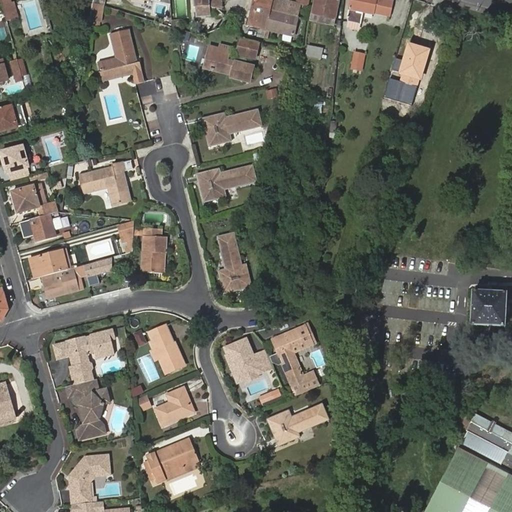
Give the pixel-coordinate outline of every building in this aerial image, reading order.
[(0,0),(0,2),(1,7),(3,7),(5,16),(12,15),(8,0),(0,0)] [(108,0),(107,0),(96,0),(96,5),(107,9),(108,0)] [(209,6),(208,0),(194,0),(196,18),(210,16),(209,6)] [(208,0),(209,6),(218,8),(223,9),(221,0),(208,0)] [(254,0),(247,26),(260,28),(266,10),(296,18),(299,6),(307,8),(309,5),(309,0),(296,0),(296,5),(278,0),(254,0)] [(334,0),(315,0),(312,15),(336,21),(340,1),(334,0)] [(357,12),(374,15),(377,0),(355,0),(354,0),(350,0),(346,20),(355,22),(357,12)] [(386,0),(380,0),(377,11),(388,14),(392,2),(386,0)] [(107,9),(96,5),(93,21),(105,23),(107,9)] [(266,10),(260,28),(258,37),(264,38),(264,35),(268,36),(269,31),(293,37),(298,19),(296,18),(266,10)] [(228,34),(235,29),(230,22),(223,28),(228,34)] [(135,85),(144,82),(138,63),(135,64),(128,32),(110,36),(116,58),(97,63),(101,78),(124,73),(125,77),(132,75),(135,85)] [(204,68),(208,68),(210,69),(212,72),(215,70),(225,73),(225,71),(232,73),(231,78),(248,83),(253,67),(244,65),(246,57),(255,60),(259,44),(241,39),(235,62),(233,62),(232,59),(229,61),(228,60),(231,49),(221,46),(219,51),(210,48),(207,59),(204,68)] [(320,58),(322,48),(306,45),(304,55),(320,58)] [(408,47),(400,75),(403,77),(401,84),(415,88),(420,70),(423,71),(428,53),(408,47)] [(288,53),(286,64),(294,65),(296,55),(288,53)] [(355,53),(353,63),(362,65),(364,55),(355,53)] [(20,78),(16,61),(9,63),(14,80),(20,78)] [(124,73),(101,78),(103,83),(125,77),(124,73)] [(72,83),(63,84),(65,91),(73,89),(72,83)] [(63,84),(60,85),(58,86),(62,101),(75,99),(73,89),(65,91),(63,84)] [(0,110),(0,132),(26,126),(21,106),(0,110)] [(218,120),(217,115),(200,119),(202,128),(204,127),(209,145),(229,140),(227,133),(261,125),(256,111),(224,119),(218,120)] [(0,151),(0,155),(5,173),(26,166),(21,146),(0,151)] [(120,179),(125,178),(123,171),(132,169),(130,160),(111,164),(111,168),(79,175),(83,192),(108,186),(112,205),(125,202),(120,179)] [(214,175),(213,171),(197,175),(199,182),(200,181),(204,200),(225,195),(224,188),(256,180),(252,166),(221,173),(214,175)] [(129,201),(125,178),(120,179),(125,202),(129,201)] [(17,213),(38,207),(38,204),(46,203),(41,184),(33,186),(11,192),(17,213)] [(38,207),(39,211),(43,210),(42,207),(42,206),(46,205),(46,203),(38,204),(38,207)] [(41,218),(49,216),(58,214),(55,203),(46,205),(42,206),(42,207),(43,210),(39,211),(41,218)] [(41,218),(30,221),(35,241),(54,235),(49,216),(41,218)] [(56,230),(63,229),(61,217),(54,219),(56,230)] [(131,221),(118,225),(122,239),(132,237),(132,221),(131,221)] [(161,252),(165,252),(165,236),(159,236),(160,228),(142,227),(141,272),(160,272),(161,252)] [(62,232),(64,240),(79,236),(76,228),(62,232)] [(243,271),(241,265),(234,233),(233,233),(218,236),(226,268),(219,270),(224,291),(243,287),(244,288),(250,287),(247,270),(243,271)] [(65,250),(61,251),(67,270),(70,269),(65,250)] [(29,260),(35,279),(41,277),(67,270),(61,251),(29,260)] [(72,269),(78,290),(83,289),(80,276),(86,275),(86,277),(108,271),(105,259),(72,269)] [(67,270),(41,277),(43,285),(47,297),(47,299),(78,290),(72,269),(70,269),(67,270)] [(8,310),(3,289),(0,289),(0,321),(3,321),(8,310)] [(473,293),(471,327),(505,329),(507,295),(473,293)] [(306,378),(300,365),(294,351),(313,342),(306,325),(273,339),(279,353),(272,357),(274,362),(279,363),(283,361),(299,396),(321,386),(315,374),(306,378)] [(158,348),(155,349),(158,359),(161,359),(165,373),(185,366),(179,349),(175,346),(174,345),(176,344),(170,326),(153,331),(156,339),(158,348)] [(146,330),(134,334),(139,347),(150,342),(146,330)] [(69,370),(74,387),(94,382),(96,381),(94,372),(95,370),(94,366),(91,364),(89,356),(95,354),(94,351),(99,349),(101,351),(103,359),(120,355),(115,339),(111,340),(109,332),(91,336),(92,339),(84,341),(83,338),(66,343),(67,345),(54,349),(57,364),(74,359),(76,366),(73,366),(73,369),(69,370)] [(243,342),(224,350),(227,357),(226,357),(237,383),(244,380),(242,375),(252,371),(254,376),(263,372),(256,356),(252,357),(250,354),(248,355),(243,342)] [(272,368),(265,352),(256,356),(263,372),(272,368)] [(255,378),(254,376),(252,371),(242,375),(244,380),(245,382),(255,378)] [(74,387),(66,389),(69,400),(73,399),(75,407),(79,408),(83,422),(80,425),(81,429),(77,432),(80,442),(106,435),(104,426),(96,420),(102,406),(111,404),(107,390),(97,393),(94,382),(74,387)] [(0,385),(0,423),(14,419),(8,401),(9,401),(4,384),(0,385)] [(142,385),(132,388),(134,396),(145,394),(142,385)] [(258,396),(261,405),(282,398),(280,389),(258,396)] [(168,405),(154,411),(161,428),(192,414),(182,390),(164,398),(168,405)] [(144,411),(153,407),(148,395),(138,399),(144,411)] [(292,433),(298,431),(329,417),(323,403),(292,417),(290,411),(270,420),(278,437),(277,438),(280,445),(295,438),(292,433)] [(468,431),(425,511),(511,511),(511,430),(476,412),(467,430),(468,431)] [(145,460),(156,486),(165,482),(163,478),(167,477),(181,471),(198,463),(189,442),(145,460)] [(72,506),(92,504),(92,499),(87,499),(86,489),(91,489),(91,484),(97,476),(112,475),(110,457),(88,459),(69,479),(73,480),(74,485),(70,488),(72,506)] [(182,474),(199,467),(198,463),(181,471),(182,474)] [(181,471),(167,477),(168,481),(182,474),(181,471)] [(92,504),(72,506),(72,511),(127,511),(112,511),(101,511),(101,503),(92,504)]
